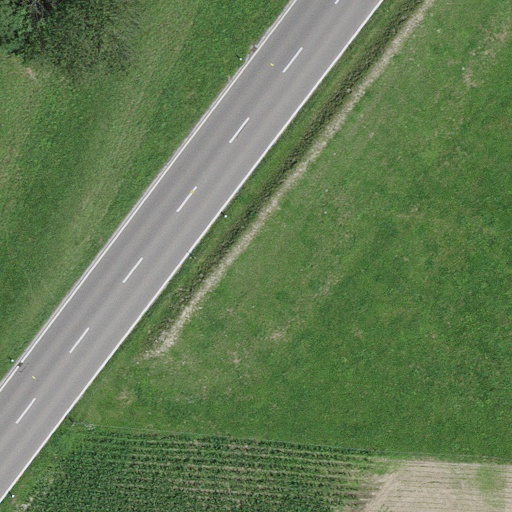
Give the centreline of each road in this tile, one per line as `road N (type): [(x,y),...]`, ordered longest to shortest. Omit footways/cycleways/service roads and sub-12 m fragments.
road 1 (secondary): [(341,0),(0,449)]
road 2 (unknown): [(0,315),(143,0)]
